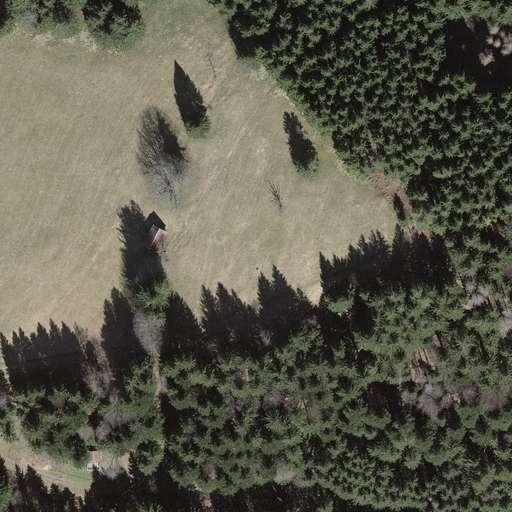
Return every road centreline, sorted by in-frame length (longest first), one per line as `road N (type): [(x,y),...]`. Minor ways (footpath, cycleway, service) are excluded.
road 1 (track): [(382,511),(317,491),(204,494),(152,468),(92,487),(0,463)]
road 2 (track): [(389,0),(275,81)]
